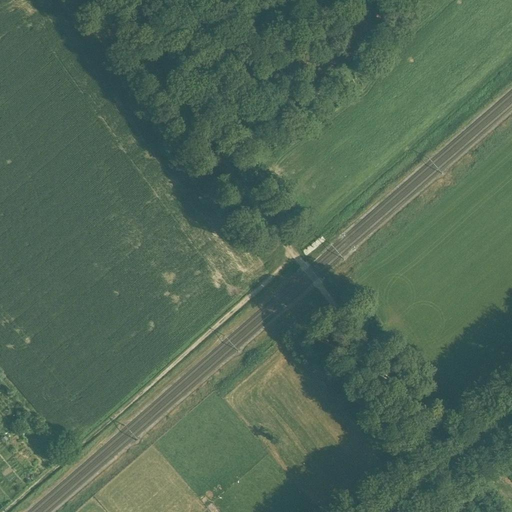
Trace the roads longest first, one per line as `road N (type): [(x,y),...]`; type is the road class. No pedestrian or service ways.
road 1 (track): [(4,511),(296,257)]
road 2 (track): [(107,0),(308,272)]
road 3 (track): [(467,490),(308,272)]
road 4 (secondary): [(394,511),(511,414)]
